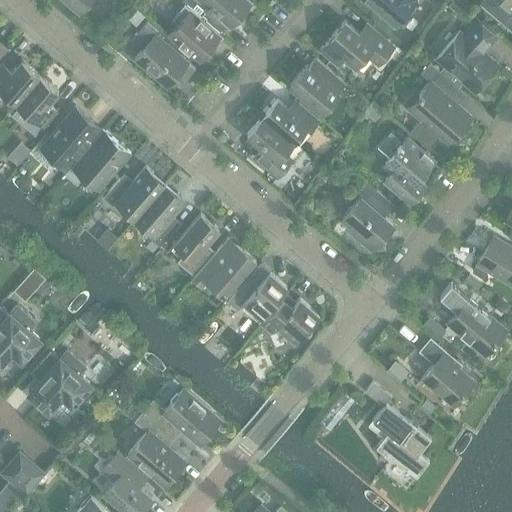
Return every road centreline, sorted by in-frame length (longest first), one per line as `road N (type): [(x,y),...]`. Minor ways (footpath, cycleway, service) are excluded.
road 1 (residential): [(192,511),(371,306)]
road 2 (residential): [(371,306),(189,146)]
road 3 (residential): [(371,306),(471,187),(511,120)]
road 4 (residential): [(189,146),(20,0)]
road 5 (residential): [(189,146),(315,0)]
